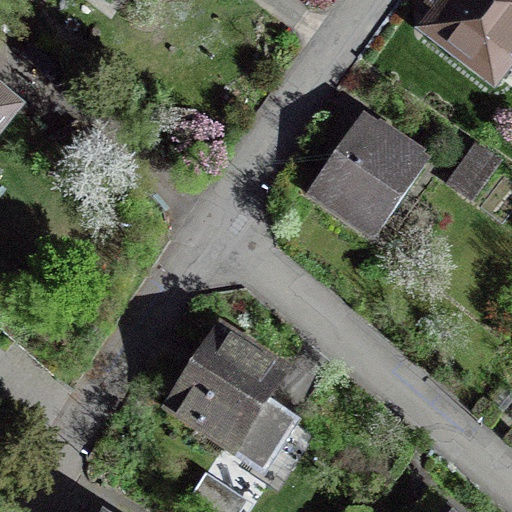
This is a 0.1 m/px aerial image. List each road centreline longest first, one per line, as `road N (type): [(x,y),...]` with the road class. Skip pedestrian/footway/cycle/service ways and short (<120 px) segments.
road 1 (residential): [(220,220),(511,484)]
road 2 (residential): [(26,502),(220,220)]
road 3 (residential): [(220,220),(367,0)]
